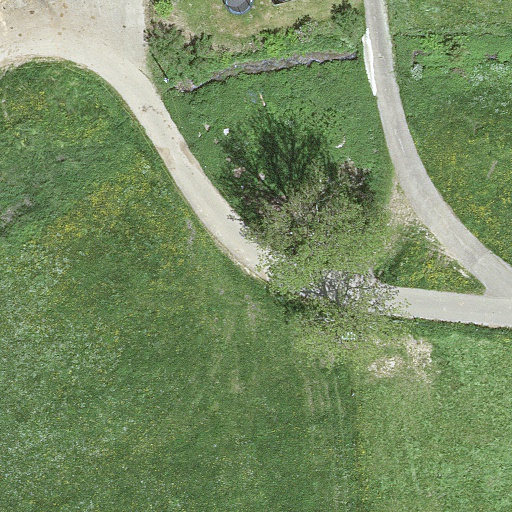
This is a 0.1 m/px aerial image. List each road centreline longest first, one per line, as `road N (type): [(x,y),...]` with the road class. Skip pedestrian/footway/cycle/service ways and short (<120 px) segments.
road 1 (unclassified): [(0,73),(59,55),(116,82),(148,116),(221,233),(271,274),(331,300),(511,317)]
road 2 (unclassified): [(370,0),(409,182),(436,220),(511,293)]
